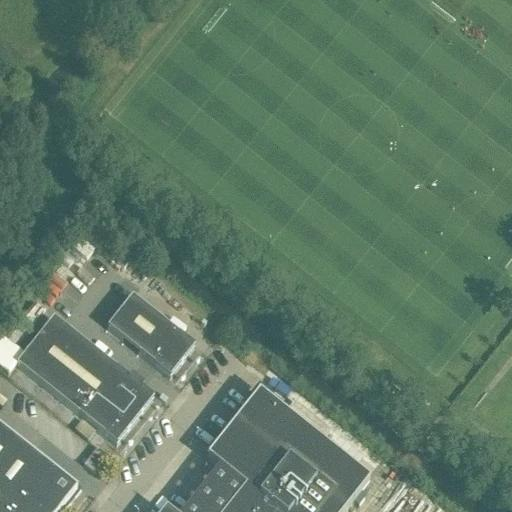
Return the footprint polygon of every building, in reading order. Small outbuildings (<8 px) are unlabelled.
[(106,333),(168,382),(193,351),(131,302),(106,333)] [(15,370),(115,450),(152,403),(140,393),(143,390),(129,380),(127,383),(52,324),(15,370)] [(228,511),(347,511),(368,487),(257,398),(205,464),(243,494),(228,511)] [(0,433),(0,511),(65,511),(80,493),(67,482),(65,485),(0,433)] [(107,461),(96,452),(82,469),(93,478),(107,461)]
